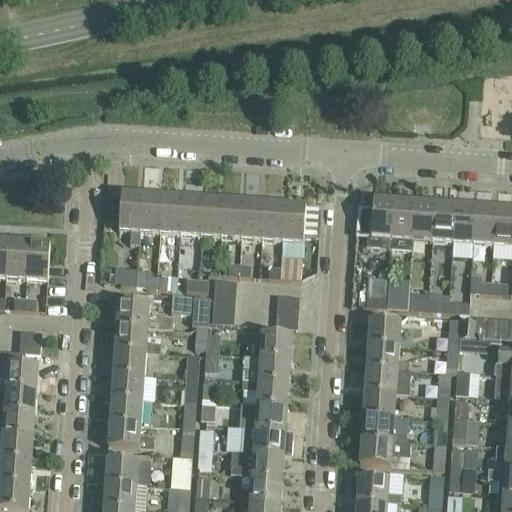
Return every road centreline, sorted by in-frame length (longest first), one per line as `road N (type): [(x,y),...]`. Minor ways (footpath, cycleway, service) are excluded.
road 1 (residential): [(64,511),(89,138)]
road 2 (residential): [(343,153),(318,511)]
road 3 (unclassified): [(343,153),(89,138)]
road 4 (secondary): [(0,43),(196,0)]
road 5 (unclassified): [(511,164),(343,153)]
